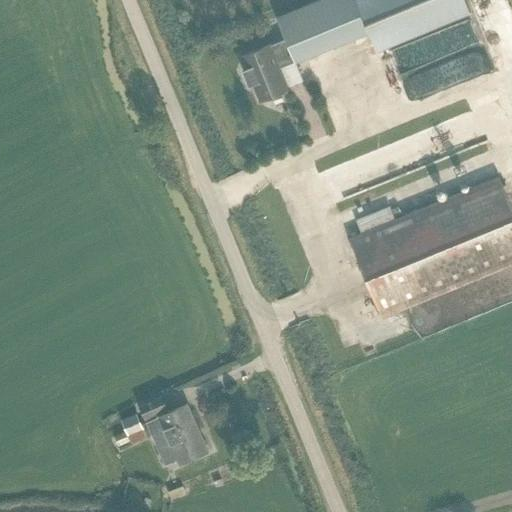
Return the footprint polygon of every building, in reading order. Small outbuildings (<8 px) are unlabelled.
[(259,101),(289,89),(280,69),(294,62),(294,63),(369,32),(377,51),(470,13),(464,0),(320,0),(276,18),(285,40),(271,46),(271,45),(241,57),(246,69),(243,70),(249,86),(252,84),(259,101)] [(383,318),(511,265),(511,211),(498,178),(350,239),(383,318)] [(139,406),(147,423),(165,464),(177,459),(179,465),(208,452),(187,405),(169,413),(164,401),(162,396),(139,406)] [(137,414),(121,421),(128,436),(143,429),(137,414)] [(183,487),(168,493),(171,501),(186,495),(183,487)]
